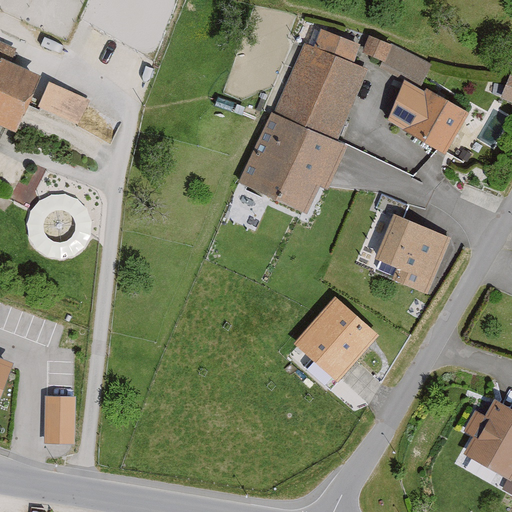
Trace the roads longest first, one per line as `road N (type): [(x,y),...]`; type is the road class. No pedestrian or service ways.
road 1 (residential): [(511,206),(333,511)]
road 2 (tertiary): [(0,477),(206,511)]
road 3 (unknown): [(496,236),(323,162)]
